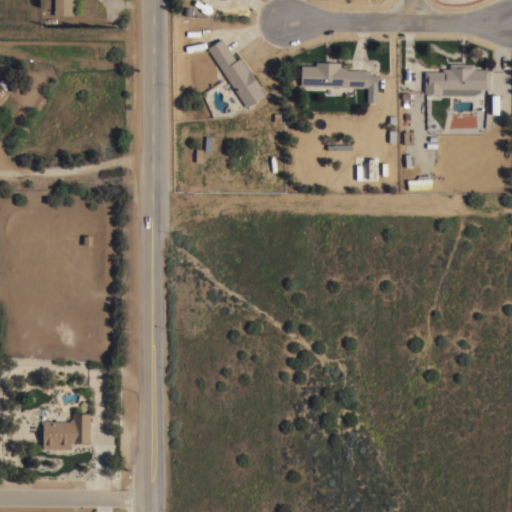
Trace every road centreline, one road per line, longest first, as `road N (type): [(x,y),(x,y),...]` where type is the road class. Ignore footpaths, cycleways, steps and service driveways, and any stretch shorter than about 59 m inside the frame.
road 1 (tertiary): [(153,511),(148,0)]
road 2 (residential): [(511,25),(286,19)]
road 3 (residential): [(153,497),(0,496)]
